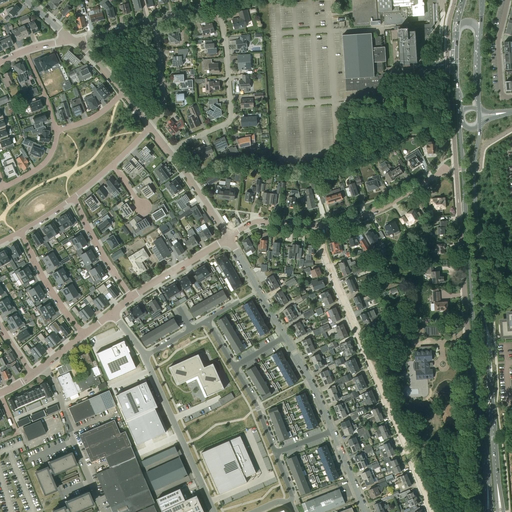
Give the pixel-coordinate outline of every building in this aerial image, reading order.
[(50,2),(48,5),(50,7),(50,8),(52,9),(53,9),(54,8),(56,10),(60,5),(59,4),(62,0),(49,0),(48,1),(50,2)] [(120,5),(119,5),(121,10),(122,10),(124,14),(130,13),(127,0),(126,0),(123,0),(124,2),(119,4),(120,5),(120,4),(120,5)] [(139,0),(132,0),(136,11),(142,9),(139,0)] [(351,0),(353,27),(380,25),(380,15),(384,15),(385,25),(404,24),(404,29),(397,30),(398,30),(398,38),(400,63),(403,63),(403,67),(410,66),(410,64),(417,63),(416,47),(417,47),(419,49),(433,29),(431,28),(433,25),(434,25),(433,4),(432,0),(351,0)] [(69,2),(61,13),(65,17),(71,10),(70,10),(72,8),(70,6),(71,4),(69,2)] [(107,2),(103,4),(107,9),(106,9),(109,18),(109,19),(114,18),(114,17),(112,8),(108,2),(107,2)] [(12,7),(6,11),(7,14),(12,18),(15,16),(14,15),(20,10),(15,5),(12,8),(12,7)] [(95,14),(90,16),(92,23),(104,19),(101,10),(99,10),(99,7),(93,9),(94,12),(95,14)] [(240,18),(232,20),(234,30),(246,27),(245,23),(250,22),(247,10),(238,12),(240,18)] [(83,16),(76,18),(79,29),(86,27),(83,16)] [(206,20),(198,22),(199,28),(202,28),(204,37),(209,36),(209,34),(214,32),(212,24),(207,25),(206,20)] [(33,21),(28,24),(33,34),(38,32),(33,21)] [(23,26),(18,28),(22,39),(28,36),(23,26)] [(18,28),(12,31),(17,41),(22,39),(18,28)] [(172,34),(168,34),(170,43),(175,43),(175,44),(178,44),(178,42),(179,42),(178,34),(180,33),(179,28),(172,30),(172,34)] [(371,33),(342,36),(345,81),(346,91),(386,88),(385,73),(383,73),(382,58),(384,58),(383,51),(381,51),(381,37),(372,37),(371,33)] [(7,39),(4,40),(8,48),(13,45),(9,37),(9,38),(8,35),(6,36),(7,39)] [(240,40),(236,40),(237,49),(241,49),(241,52),(246,52),(246,48),(247,48),(246,42),(249,42),(249,41),(249,36),(240,36),(240,40)] [(212,40),(205,40),(205,44),(205,49),(207,48),(208,54),(209,55),(210,56),(214,55),(214,54),(214,53),(217,53),(216,48),(214,48),(214,44),(212,44),(212,40)] [(178,57),(172,57),(173,61),(173,66),(178,66),(182,65),(182,59),(185,59),(185,58),(185,56),(186,55),(187,53),(187,52),(188,50),(187,49),(177,50),(178,57)] [(80,61),(69,51),(64,55),(76,66),(80,61)] [(61,61),(57,54),(46,58),(46,57),(43,59),(40,60),(39,59),(35,61),(39,70),(43,68),(44,70),(50,67),(50,66),(61,61)] [(250,55),(237,56),(238,68),(240,70),(251,69),(250,55)] [(212,59),(203,60),(203,71),(209,70),(209,73),(214,73),(219,73),(219,69),(218,69),(218,63),(212,64),(212,59)] [(20,63),(16,65),(23,79),(25,83),(28,81),(26,77),(27,77),(24,72),(26,71),(22,63),(21,64),(20,63)] [(16,65),(13,66),(17,75),(18,75),(18,76),(20,80),(23,79),(16,65)] [(81,70),(80,67),(73,70),(75,74),(76,73),(78,78),(81,77),(83,80),(92,76),(89,69),(88,70),(87,68),(81,70)] [(5,79),(2,80),(6,88),(13,84),(12,82),(14,81),(9,72),(3,75),(5,79)] [(183,74),(173,75),(174,83),(179,82),(179,89),(183,89),(193,88),(192,80),(184,80),(183,74)] [(243,81),(239,81),(240,89),(244,88),(244,93),(249,93),(249,88),(250,88),(250,80),(249,80),(248,75),(242,75),(243,81)] [(208,78),(195,79),(195,84),(205,83),(206,93),(213,93),(213,90),(220,90),(219,82),(213,83),(213,82),(208,82),(208,78)] [(65,83),(66,86),(63,88),(65,91),(72,88),(69,81),(65,83)] [(110,95),(103,85),(97,90),(95,87),(92,89),(94,93),(96,96),(100,94),(104,99),(105,99),(106,100),(109,98),(108,97),(110,95)] [(35,88),(28,91),(29,93),(31,98),(39,95),(35,88)] [(193,90),(193,88),(183,89),(183,91),(182,92),(181,90),(179,90),(179,94),(176,94),(176,97),(175,97),(176,104),(182,103),(183,106),(185,105),(187,103),(188,102),(185,101),(186,100),(186,98),(186,96),(186,94),(187,93),(188,92),(189,91),(190,90),(191,90),(192,90),(193,90)] [(96,96),(94,93),(91,94),(91,95),(87,97),(88,100),(85,101),(89,110),(97,107),(95,100),(98,99),(96,96)] [(210,110),(206,112),(210,121),(222,116),(221,103),(213,104),(212,99),(208,99),(209,105),(211,105),(211,109),(214,111),(213,112),(210,110)] [(253,99),(240,99),(241,108),(253,108),(253,99)] [(42,108),(39,101),(32,103),(31,100),(24,103),(26,109),(30,107),(31,112),(42,108)] [(72,109),(75,117),(83,114),(80,107),(82,106),(80,100),(75,103),(74,102),(74,103),(72,104),(73,108),(72,109)] [(61,121),(68,119),(67,116),(70,115),(66,102),(62,103),(64,109),(62,110),(61,110),(58,111),(61,121)] [(192,117),(188,119),(192,129),(200,125),(196,117),(200,115),(196,105),(189,108),(191,113),(192,112),(193,115),(192,117)] [(261,113),(248,114),(248,115),(249,115),(249,118),(242,118),(242,126),(256,125),(256,118),(261,117),(261,113)] [(42,126),(41,123),(46,121),(44,114),(33,118),(35,124),(33,125),(35,129),(43,126),(42,126)] [(170,124),(166,127),(173,136),(174,135),(175,136),(180,133),(180,132),(179,131),(180,130),(179,129),(184,126),(181,119),(175,124),(171,120),(168,122),(170,124)] [(49,131),(46,131),(44,126),(43,126),(35,129),(31,131),(32,135),(36,133),(40,134),(39,141),(48,142),(49,137),(48,137),(49,131)] [(7,128),(6,129),(0,131),(0,137),(2,137),(3,141),(8,139),(7,135),(9,135),(7,128)] [(236,141),(239,148),(242,147),(243,146),(246,146),(248,145),(247,143),(250,143),(255,142),(254,135),(245,136),(246,136),(246,138),(243,139),(240,139),(237,141),(236,141)] [(220,139),(213,142),(217,151),(228,146),(224,137),(220,138),(220,139)] [(11,138),(8,139),(3,141),(0,141),(0,145),(1,148),(5,146),(7,150),(14,147),(11,138)] [(35,143),(27,140),(25,145),(32,147),(30,153),(33,154),(33,155),(36,157),(37,156),(40,157),(41,154),(42,155),(43,151),(34,147),(35,143)] [(427,146),(426,146),(427,149),(428,149),(428,154),(428,155),(429,155),(430,155),(431,155),(432,154),(432,153),(436,153),(436,144),(435,144),(435,141),(427,142),(427,146)] [(151,151),(146,146),(139,153),(142,157),(138,161),(140,163),(141,162),(143,164),(152,156),(149,153),(151,151)] [(203,146),(196,149),(201,160),(208,156),(207,155),(213,152),(210,146),(207,148),(205,149),(203,146)] [(413,153),(409,155),(411,159),(409,160),(411,164),(410,165),(412,168),(413,168),(420,164),(414,155),(417,153),(414,149),(411,150),(413,153)] [(21,167),(23,170),(28,166),(26,163),(28,162),(25,159),(28,157),(24,152),(21,153),(23,155),(21,156),(19,157),(18,157),(18,158),(16,159),(18,163),(17,164),(20,168),(21,167)] [(16,166),(12,158),(5,161),(7,165),(4,167),(8,176),(15,173),(13,169),(13,168),(16,166)] [(143,168),(137,161),(133,165),(129,162),(124,167),(130,174),(132,171),(136,175),(143,168)] [(385,162),(380,164),(382,168),(381,169),(383,172),(385,170),(387,173),(384,174),(389,183),(395,179),(395,178),(394,178),(391,172),(389,168),(387,165),(385,162)] [(161,164),(154,171),(159,178),(161,176),(165,181),(173,175),(166,165),(163,167),(161,164)] [(391,172),(394,178),(395,178),(403,173),(399,167),(391,172)] [(209,181),(207,182),(209,186),(216,182),(214,178),(216,177),(214,173),(207,177),(209,181)] [(354,183),(348,185),(352,196),(353,196),(354,197),(357,195),(358,194),(355,186),(361,184),(359,175),(356,176),(357,178),(355,179),(356,182),(354,183)] [(373,180),(366,183),(368,191),(378,187),(377,182),(380,181),(378,175),(372,177),(373,180)] [(152,182),(149,177),(142,182),(145,187),(141,190),(142,190),(143,191),(142,191),(148,198),(154,194),(148,185),(152,182)] [(116,182),(112,178),(106,183),(110,187),(107,190),(114,198),(117,195),(114,192),(120,187),(118,185),(119,184),(116,181),(116,182)] [(182,189),(176,180),(171,184),(169,181),(164,185),(167,189),(171,187),(176,194),(178,192),(179,193),(182,191),(181,190),(182,189)] [(218,194),(217,198),(225,199),(226,191),(227,189),(228,189),(230,180),(227,180),(226,186),(216,185),(215,194),(218,194)] [(110,193),(107,189),(104,191),(101,187),(95,192),(102,199),(110,193)] [(246,193),(245,201),(252,202),(252,197),(253,197),(254,187),(251,187),(251,191),(249,191),(249,193),(246,193)] [(339,188),(331,191),(335,203),(341,201),(341,200),(343,199),(339,188)] [(307,196),(305,196),(308,209),(315,207),(312,194),(311,189),(306,190),(307,196)] [(287,199),(286,203),(287,203),(287,207),(293,207),(294,196),(299,197),(298,191),(291,190),(290,197),(288,197),(288,199),(287,199)] [(234,200),(235,192),(226,191),(225,199),(234,200)] [(327,194),(324,195),(327,204),(329,203),(330,205),(335,203),(331,191),(328,192),(327,194)] [(263,193),(262,203),(269,204),(270,194),(263,193)] [(270,194),(269,204),(276,205),(277,194),(270,194)] [(186,204),(190,201),(186,195),(176,201),(182,210),(187,207),(186,204)] [(97,207),(100,204),(96,198),(93,200),(90,196),(84,201),(90,209),(96,205),(97,207)] [(443,198),(431,199),(431,203),(433,203),(433,209),(437,209),(437,212),(442,211),(442,209),(445,209),(445,199),(443,200),(443,198)] [(122,202),(116,206),(119,209),(120,208),(126,217),(133,212),(127,203),(124,205),(122,202)] [(168,212),(163,204),(158,207),(160,210),(152,214),(156,221),(166,215),(165,213),(168,212)] [(196,206),(190,209),(192,214),(193,214),(197,221),(203,217),(196,206)] [(190,209),(183,213),(185,218),(192,214),(190,209)] [(406,214),(406,215),(410,221),(408,222),(410,225),(422,218),(418,213),(417,213),(415,209),(406,214)] [(68,213),(63,216),(70,227),(78,222),(74,217),(72,219),(68,213)] [(111,225),(109,222),(112,220),(107,214),(101,219),(103,222),(97,226),(102,232),(108,228),(111,226),(111,225)] [(63,216),(58,219),(62,225),(59,227),(62,232),(64,231),(68,229),(70,227),(63,216)] [(130,221),(128,221),(132,227),(133,227),(135,230),(138,228),(140,231),(149,225),(150,227),(151,227),(148,222),(146,218),(145,219),(137,223),(134,218),(130,221)] [(390,225),(384,227),(387,232),(385,233),(386,236),(394,232),(396,235),(400,233),(394,222),(393,222),(393,221),(390,223),(390,224),(389,224),(390,225)] [(440,225),(433,227),(435,234),(438,234),(439,234),(440,235),(443,235),(442,234),(444,234),(444,229),(447,229),(446,221),(440,222),(440,225)] [(173,229),(169,222),(159,227),(163,234),(173,229)] [(52,223),(47,226),(53,235),(58,232),(59,234),(61,233),(62,232),(59,227),(56,229),(52,223)] [(204,224),(200,226),(207,238),(213,235),(211,231),(209,232),(208,229),(204,224)] [(47,226),(42,229),(46,235),(43,237),(47,242),(54,237),(53,235),(47,226)] [(200,226),(196,229),(203,241),(207,238),(200,226)] [(192,228),(187,231),(189,237),(188,237),(189,239),(193,247),(198,244),(194,237),(196,236),(192,228)] [(378,240),(378,239),(381,238),(380,236),(378,237),(377,234),(374,236),(372,233),(370,234),(369,232),(366,234),(373,246),(379,243),(378,240)] [(36,233),(31,236),(36,243),(34,243),(37,247),(43,243),(44,244),(47,242),(43,237),(40,239),(36,233)] [(73,235),(67,238),(72,246),(83,239),(81,235),(74,238),(73,235)] [(112,236),(107,240),(112,249),(118,245),(112,236)] [(357,241),(357,236),(353,237),(353,236),(350,237),(350,238),(349,238),(350,246),(360,244),(364,253),(370,251),(364,239),(359,242),(358,240),(357,241)] [(185,237),(183,239),(185,242),(185,243),(189,249),(193,247),(189,239),(187,240),(185,237)] [(159,248),(154,251),(160,261),(168,257),(167,256),(171,253),(162,238),(155,242),(159,248)] [(83,239),(72,246),(76,254),(82,251),(80,248),(86,244),(83,239)] [(248,239),(242,242),(246,248),(243,250),(246,254),(251,251),(252,253),(255,251),(252,246),(255,244),(252,239),(249,241),(248,239)] [(259,248),(258,251),(266,252),(267,241),(260,240),(260,244),(259,244),(258,248),(259,248)] [(178,242),(173,246),(179,255),(184,252),(178,242)] [(269,252),(268,259),(271,260),(272,258),(271,258),(272,255),(274,255),(275,256),(277,256),(279,256),(279,252),(280,244),(280,243),(279,243),(279,242),(277,242),(276,243),(273,243),(272,252),(269,252)] [(331,246),(329,247),(330,251),(332,250),(333,254),(342,252),(342,253),(346,252),(344,244),(340,245),(340,243),(338,244),(338,242),(330,243),(331,246)] [(16,244),(10,247),(14,254),(11,255),(15,263),(18,261),(16,257),(22,253),(20,249),(19,250),(16,244)] [(295,253),(296,245),(292,244),(292,248),(290,247),(290,252),(288,251),(288,258),(289,258),(289,259),(290,259),(295,259),(295,253)] [(435,249),(432,249),(432,253),(436,252),(436,254),(442,253),(443,254),(444,254),(445,253),(445,252),(444,251),(444,249),(445,249),(445,244),(436,245),(436,246),(435,246),(435,249)] [(306,261),(304,261),(304,266),(313,265),(313,260),(310,260),(310,257),(310,254),(314,254),(315,246),(308,246),(308,250),(307,250),(307,254),(306,261)] [(374,246),(370,248),(371,249),(372,251),(375,255),(378,253),(374,246)] [(49,255),(42,259),(46,264),(57,257),(52,249),(47,252),(49,255)] [(122,249),(111,255),(114,261),(125,254),(122,249)] [(137,253),(128,258),(134,266),(133,267),(136,272),(138,271),(139,274),(145,270),(140,262),(142,260),(143,261),(148,258),(143,249),(137,253)] [(82,251),(76,254),(78,257),(80,255),(83,260),(92,255),(90,250),(83,254),(82,251)] [(3,251),(0,253),(0,257),(5,266),(10,263),(13,261),(10,256),(7,258),(3,251)] [(228,260),(225,254),(220,256),(219,253),(214,257),(215,259),(214,260),(218,266),(228,260)] [(83,260),(82,261),(85,266),(84,266),(85,269),(91,266),(89,263),(95,260),(92,255),(83,260)] [(416,255),(410,260),(413,264),(419,259),(416,255)] [(57,257),(46,264),(49,269),(55,265),(56,268),(62,265),(57,257)] [(223,271),(232,266),(228,260),(218,266),(222,272),(223,271)] [(345,261),(338,264),(341,270),(350,266),(356,263),(355,261),(351,263),(350,260),(345,262),(345,261)] [(58,271),(52,274),(55,279),(67,273),(62,265),(56,268),(58,271)] [(91,266),(85,269),(90,277),(101,270),(99,265),(92,269),(91,266)] [(204,265),(200,268),(206,279),(213,274),(209,267),(206,269),(204,265)] [(235,273),(232,266),(223,271),(227,278),(235,273)] [(350,266),(341,270),(344,276),(350,273),(351,272),(350,270),(351,269),(350,266)] [(309,267),(304,269),(305,272),(307,272),(308,275),(312,274),(313,278),(321,274),(319,268),(311,271),(309,267)] [(432,267),(426,267),(426,274),(431,274),(431,276),(432,276),(433,283),(439,283),(439,282),(443,282),(443,281),(444,281),(444,278),(443,278),(443,277),(439,277),(439,271),(433,272),(432,267)] [(19,268),(14,272),(19,280),(30,273),(27,268),(21,271),(19,268)] [(206,279),(200,268),(194,272),(196,275),(194,276),(198,283),(206,279)] [(101,270),(90,277),(94,285),(100,282),(98,279),(104,275),(101,270)] [(264,272),(264,276),(267,276),(268,278),(265,280),(268,285),(276,281),(273,275),(275,274),(275,273),(266,272),(264,272)] [(30,273),(19,280),(23,287),(28,283),(27,281),(33,278),(30,273)] [(67,273),(55,279),(58,285),(64,281),(66,284),(71,280),(67,273)] [(239,279),(235,273),(227,278),(230,284),(239,279)] [(198,283),(194,276),(191,278),(190,274),(185,277),(190,286),(194,283),(197,289),(198,288),(200,286),(198,283)] [(352,278),(346,281),(348,287),(360,282),(361,282),(368,279),(366,275),(356,279),(355,277),(352,278)] [(190,286),(185,277),(179,281),(181,284),(179,285),(182,290),(184,289),(185,291),(191,288),(190,286)] [(294,277),(284,283),(286,286),(295,280),(296,280),(295,278),(294,278),(294,277)] [(243,285),(239,279),(230,284),(234,290),(243,285)] [(317,279),(303,284),(304,287),(312,284),(314,290),(325,287),(323,280),(318,282),(317,279)] [(68,287),(62,290),(65,295),(76,288),(71,280),(66,284),(68,287)] [(295,280),(286,286),(288,288),(294,285),(297,283),(295,280)] [(276,281),(268,285),(271,291),(281,285),(280,283),(278,284),(276,281)] [(360,282),(348,287),(351,293),(357,290),(360,289),(358,286),(362,285),(361,282),(360,282)] [(182,290),(179,285),(177,287),(175,283),(170,286),(175,296),(183,291),(182,290)] [(104,284),(100,287),(106,294),(109,292),(113,298),(118,294),(111,285),(107,289),(104,284)] [(30,286),(25,290),(25,291),(29,297),(41,291),(38,285),(32,289),(30,286)] [(175,296),(170,286),(165,290),(166,293),(164,294),(167,300),(175,296)] [(97,293),(95,295),(103,306),(108,302),(103,297),(106,294),(100,287),(97,290),(99,292),(98,292),(97,293)] [(76,288),(65,295),(68,300),(74,297),(76,299),(81,296),(76,288)] [(439,288),(433,289),(433,303),(434,303),(435,311),(448,310),(447,302),(440,302),(440,292),(439,292),(439,288)] [(228,298),(223,290),(218,293),(223,301),(228,298)] [(41,291),(29,297),(32,302),(34,305),(39,302),(38,299),(44,296),(41,291)] [(281,291),(274,295),(277,301),(285,297),(281,291)] [(322,297),(318,299),(319,301),(323,300),(331,297),(328,291),(320,294),(322,297)] [(223,301),(218,293),(213,296),(218,304),(223,301)] [(3,300),(0,301),(0,308),(11,302),(9,303),(6,298),(8,297),(7,294),(1,297),(3,300)] [(88,295),(85,297),(92,306),(94,304),(99,309),(103,306),(95,295),(94,294),(90,297),(88,295)] [(360,295),(353,298),(356,304),(364,300),(370,298),(371,297),(370,294),(361,298),(360,295)] [(176,305),(186,299),(184,296),(174,302),(176,305)] [(218,304),(213,296),(209,299),(213,306),(218,304)] [(86,305),(82,308),(89,317),(93,314),(89,308),(92,306),(85,297),(82,300),(86,305)] [(285,297),(277,301),(280,307),(288,302),(285,297)] [(331,297),(323,300),(325,306),(333,303),(331,297)] [(364,300),(356,304),(358,310),(365,307),(364,307),(365,306),(364,304),(371,301),(370,298),(364,300)] [(406,298),(398,301),(400,306),(401,306),(404,305),(403,304),(408,303),(406,298)] [(213,306),(209,299),(204,301),(209,309),(213,306)] [(159,312),(161,311),(160,308),(155,300),(150,303),(155,311),(151,313),(152,316),(159,312)] [(209,309),(204,301),(199,304),(204,312),(209,309)] [(246,311),(255,306),(252,301),(243,306),(246,311)] [(11,302),(0,308),(3,313),(9,310),(11,313),(16,309),(11,302)] [(41,304),(35,307),(40,315),(52,308),(48,303),(42,307),(41,304)] [(204,312),(199,304),(195,307),(199,315),(204,312)] [(295,304),(283,311),(286,317),(298,310),(296,307),(297,306),(295,304)] [(74,306),(71,309),(77,317),(80,315),(85,321),(89,317),(82,308),(82,309),(79,312),(74,306)] [(138,306),(133,309),(138,317),(139,319),(147,314),(142,307),(140,309),(138,306)] [(249,316),(258,311),(255,306),(246,311),(249,316)] [(199,315),(195,307),(190,309),(194,317),(199,315)] [(52,308),(40,315),(45,323),(50,320),(48,317),(55,314),(52,308)] [(312,308),(302,314),(304,317),(313,311),(312,308)] [(335,308),(328,311),(330,317),(338,313),(335,308)] [(12,315),(6,319),(9,324),(20,317),(16,309),(11,313),(12,315)] [(138,317),(133,309),(128,312),(130,315),(124,318),(128,323),(130,322),(138,317)] [(373,309),(360,315),(363,321),(372,317),(377,315),(376,311),(375,312),(373,309)] [(298,310),(286,317),(289,322),(302,315),(300,312),(299,313),(298,310)] [(252,321),(261,316),(258,311),(249,316),(252,321)] [(338,313),(330,317),(333,323),(340,319),(338,313)] [(502,325),(499,325),(500,333),(502,333),(502,337),(511,335),(511,313),(508,314),(509,321),(501,321),(502,325)] [(372,317),(363,321),(366,327),(372,325),(372,326),(376,325),(374,320),(378,318),(377,315),(372,317)] [(220,326),(228,321),(225,316),(217,321),(220,326)] [(255,326),(263,321),(261,316),(252,321),(255,326)] [(20,317),(9,324),(12,329),(18,325),(20,328),(25,325),(20,317)] [(179,327),(174,319),(169,321),(174,329),(179,327)] [(304,319),(292,326),(295,332),(303,328),(305,326),(303,323),(306,322),(304,319)] [(55,321),(51,324),(58,332),(61,330),(65,336),(70,332),(63,323),(59,326),(55,321)] [(174,329),(169,321),(165,324),(169,332),(174,329)] [(223,331),(231,326),(228,321),(220,326),(223,331)] [(258,331),(266,326),(263,321),(255,326),(258,331)] [(51,324),(48,327),(52,332),(48,335),(55,344),(60,340),(55,334),(58,332),(51,324)] [(169,332),(165,324),(160,327),(164,335),(169,332)] [(342,324),(335,327),(338,333),(345,330),(342,324)] [(23,332),(16,336),(19,341),(27,337),(28,338),(32,336),(26,326),(21,329),(23,332)] [(114,330),(112,328),(106,333),(101,326),(99,328),(106,337),(114,330)] [(226,335),(234,331),(231,326),(223,331),(226,335)] [(269,331),(266,326),(258,331),(261,336),(269,331)] [(164,335),(160,327),(155,330),(160,338),(164,335)] [(303,328),(295,332),(298,337),(306,333),(306,334),(312,331),(310,328),(304,331),(303,328)] [(160,338),(155,330),(150,332),(155,340),(160,338)] [(338,333),(334,335),(337,341),(340,339),(347,336),(345,330),(338,333)] [(229,340),(236,335),(234,331),(226,335),(229,340)] [(155,340),(150,332),(146,335),(150,343),(155,340)] [(40,333),(37,335),(43,343),(46,341),(51,347),(55,344),(48,335),(49,336),(45,339),(40,333)] [(37,335),(34,338),(38,343),(34,346),(41,355),(45,352),(41,346),(43,343),(37,335)] [(150,343),(146,335),(141,338),(145,346),(150,343)] [(231,345),(239,340),(236,335),(229,340),(231,345)] [(310,338),(302,341),(305,347),(312,344),(310,338)] [(234,349),(242,345),(239,340),(231,345),(234,349)] [(135,369),(123,341),(96,353),(108,380),(135,369)] [(349,341),(339,345),(342,351),(343,350),(345,350),(352,347),(349,341)] [(26,344),(22,347),(29,355),(32,353),(36,359),(41,355),(34,346),(30,349),(26,344)] [(312,344),(305,347),(307,353),(315,350),(312,344)] [(245,349),(242,345),(234,349),(237,354),(245,349)] [(345,350),(343,350),(346,356),(347,356),(348,356),(355,353),(352,347),(345,350)] [(413,365),(413,366),(413,367),(414,368),(414,369),(414,370),(415,370),(415,371),(416,372),(416,380),(434,379),(433,369),(430,369),(430,367),(432,367),(433,366),(433,365),(433,364),(432,363),(430,363),(429,361),(432,361),(432,350),(431,350),(431,347),(420,347),(420,351),(415,351),(415,361),(414,361),(414,362),(413,363),(413,364),(413,365)] [(10,349),(6,352),(12,361),(16,358),(10,349)] [(284,356),(281,351),(272,356),(275,361),(284,356)] [(80,358),(79,358),(80,360),(81,360),(84,365),(90,363),(92,368),(96,366),(97,366),(95,361),(93,362),(89,353),(84,355),(84,354),(79,356),(80,358)] [(319,354),(311,357),(314,363),(323,359),(324,359),(323,356),(320,357),(319,354)] [(199,355),(169,367),(177,385),(186,381),(198,376),(207,396),(216,392),(224,389),(213,364),(205,368),(199,355)] [(278,366),(286,361),(284,356),(275,361),(278,366)] [(9,368),(7,364),(3,357),(0,358),(0,361),(2,367),(3,366),(4,367),(0,369),(0,370),(4,380),(5,379),(6,380),(7,379),(7,378),(10,377),(7,370),(9,368)] [(335,364),(336,367),(342,364),(345,366),(347,369),(356,364),(354,358),(344,363),(343,360),(338,363),(335,364)] [(323,359),(314,363),(316,369),(324,366),(322,363),(324,362),(323,359)] [(17,364),(16,364),(15,361),(9,365),(7,364),(9,368),(11,367),(15,374),(16,374),(17,374),(18,373),(18,372),(21,371),(17,364)] [(289,366),(286,361),(278,366),(281,371),(289,366)] [(69,362),(56,368),(59,375),(62,374),(62,375),(57,378),(64,394),(63,394),(65,399),(78,393),(89,388),(89,387),(94,384),(95,386),(96,385),(99,390),(106,387),(104,382),(98,385),(98,384),(100,383),(97,377),(101,375),(100,371),(99,368),(97,369),(96,366),(92,368),(89,369),(90,372),(91,372),(91,374),(90,375),(91,375),(73,383),(68,372),(67,373),(67,372),(72,369),(69,362)] [(356,364),(347,369),(348,371),(350,370),(352,373),(359,370),(356,364)] [(250,376),(258,371),(255,366),(247,371),(250,376)] [(292,371),(289,366),(281,371),(284,376),(292,371)] [(327,370),(320,373),(322,379),(330,376),(327,370)] [(253,380),(260,376),(258,371),(250,376),(253,380)] [(287,381),(295,376),(292,371),(284,376),(287,381)] [(361,375),(352,379),(353,382),(355,381),(356,384),(363,381),(361,375)] [(255,385),(263,380),(260,376),(253,380),(255,385)] [(298,381),(295,376),(287,381),(289,386),(298,381)] [(330,376),(322,379),(325,385),(332,382),(330,376)] [(258,390),(266,385),(263,380),(255,385),(258,390)] [(335,386),(327,390),(330,396),(340,392),(337,386),(343,384),(343,383),(342,381),(335,383),(337,386),(335,387),(335,386)] [(349,394),(350,397),(357,393),(356,391),(359,390),(366,387),(363,381),(356,384),(353,385),(355,390),(354,390),(355,391),(351,393),(349,394)] [(41,386),(8,401),(12,412),(13,412),(12,409),(44,395),(46,398),(52,395),(50,391),(46,382),(40,385),(41,386)] [(144,382),(115,396),(126,421),(155,408),(158,407),(157,404),(147,383),(145,384),(144,382)] [(261,394),(269,390),(266,385),(258,390),(261,394)] [(108,390),(68,408),(74,423),(115,406),(108,390)] [(272,394),(269,390),(261,394),(264,399),(272,394)] [(371,390),(361,394),(364,400),(373,396),(371,390)] [(340,392),(330,396),(332,402),(340,399),(338,395),(341,394),(340,392)] [(234,398),(231,393),(221,398),(224,404),(234,398)] [(307,399),(305,393),(296,397),(298,403),(307,399)] [(373,396),(364,400),(366,406),(369,405),(376,402),(373,396)] [(309,404),(307,399),(298,403),(300,408),(309,404)] [(341,403),(334,406),(336,412),(346,408),(344,403),(342,404),(341,403)] [(311,409),(309,404),(300,408),(302,413),(311,409)] [(277,407),(268,410),(270,416),(279,412),(277,407)] [(356,411),(350,414),(351,416),(357,414),(360,413),(360,412),(364,410),(363,407),(356,410),(356,411)] [(366,417),(363,418),(364,420),(367,419),(381,413),(378,407),(372,410),(373,414),(366,417)] [(155,408),(126,421),(137,445),(138,445),(166,432),(155,408)] [(346,408),(336,412),(339,419),(346,415),(349,414),(346,408)] [(313,415),(311,409),(302,413),(304,418),(313,415)] [(281,417),(279,412),(270,416),(272,421),(281,417)] [(381,413),(367,419),(368,422),(375,419),(377,422),(383,419),(381,413)] [(307,424),(316,420),(313,415),(304,418),(307,424)] [(283,422),(281,417),(272,421),(274,426),(283,422)] [(114,420),(79,435),(112,511),(133,511),(155,503),(130,445),(131,445),(125,431),(120,433),(114,420)] [(318,425),(316,420),(307,424),(309,429),(318,425)] [(348,420),(341,423),(343,429),(353,425),(352,423),(350,424),(348,420)] [(22,428),(28,441),(45,434),(40,421),(22,428)] [(285,427),(283,422),(274,426),(276,431),(285,427)] [(377,432),(375,433),(376,435),(388,430),(385,424),(375,428),(377,432)] [(353,425),(343,429),(346,435),(353,432),(351,426),(353,426),(353,425)] [(287,432),(285,427),(276,431),(278,436),(287,432)] [(388,430),(376,435),(377,438),(382,436),(384,439),(391,436),(392,436),(390,432),(389,433),(388,430)] [(289,438),(287,432),(278,436),(280,441),(289,438)] [(257,473),(241,436),(202,453),(220,495),(248,482),(246,478),(253,475),(257,473)] [(355,437),(348,440),(350,446),(358,443),(355,437)] [(385,448),(379,450),(380,453),(392,448),(390,442),(383,445),(385,448)] [(358,443),(350,446),(353,452),(360,449),(362,448),(361,444),(359,445),(358,443)] [(326,445),(317,449),(319,454),(328,451),(326,445)] [(392,448),(380,453),(381,456),(382,455),(384,459),(383,459),(384,461),(389,459),(389,457),(395,454),(392,448)] [(330,456),(328,451),(319,454),(321,460),(330,456)] [(361,454),(355,457),(357,463),(364,460),(367,459),(365,453),(361,454)] [(71,454),(49,463),(54,473),(75,464),(71,454)] [(298,461),(296,456),(287,459),(289,464),(298,461)] [(332,462),(330,456),(321,460),(323,465),(332,462)] [(184,466),(180,457),(175,459),(180,468),(184,466)] [(389,459),(384,461),(385,464),(390,462),(392,465),(386,467),(387,470),(399,465),(397,459),(390,461),(389,459)] [(364,460),(357,463),(360,469),(367,466),(364,460)] [(300,466),(298,461),(289,464),(291,469),(300,466)] [(335,467),(332,462),(323,465),(326,470),(335,467)] [(399,465),(387,470),(388,473),(394,470),(395,474),(402,471),(399,465)] [(188,476),(184,466),(180,468),(184,478),(188,476)] [(302,471),(300,466),(291,469),(293,474),(302,471)] [(337,472),(335,467),(326,470),(328,476),(337,472)] [(46,468),(36,473),(45,494),(55,489),(46,468)] [(369,470),(361,473),(364,479),(371,476),(369,470)] [(59,484),(78,477),(76,471),(56,478),(59,484)] [(304,476),(302,471),(293,474),(295,480),(304,476)] [(339,478),(337,472),(328,476),(330,481),(339,478)] [(395,484),(392,485),(393,486),(394,486),(409,479),(407,474),(398,477),(399,480),(394,482),(395,484)] [(371,476),(364,479),(366,486),(374,482),(372,479),(375,478),(374,475),(371,476)] [(306,481),(304,476),(295,480),(297,485),(306,481)] [(409,479),(394,486),(395,489),(404,485),(405,488),(411,485),(409,479)] [(308,486),(306,481),(297,485),(299,490),(308,486)] [(378,486),(368,490),(371,498),(379,494),(377,489),(379,488),(380,490),(381,489),(380,486),(386,484),(385,481),(379,483),(377,484),(378,486)] [(310,491),(308,486),(299,490),(301,495),(310,491)] [(177,489),(157,499),(162,511),(204,511),(197,495),(183,502),(177,489)] [(339,489),(305,502),(301,504),(304,511),(323,511),(345,503),(339,489)] [(407,497),(403,499),(405,502),(417,497),(414,492),(406,495),(407,497)] [(87,493),(66,502),(70,511),(71,511),(92,504),(87,493)] [(411,506),(402,510),(402,511),(407,511),(418,507),(417,504),(419,503),(417,497),(405,502),(405,504),(408,505),(410,504),(411,506)] [(374,505),(373,506),(375,509),(375,508),(377,511),(383,509),(389,507),(388,504),(386,505),(385,504),(382,505),(380,502),(374,504),(374,505)]
